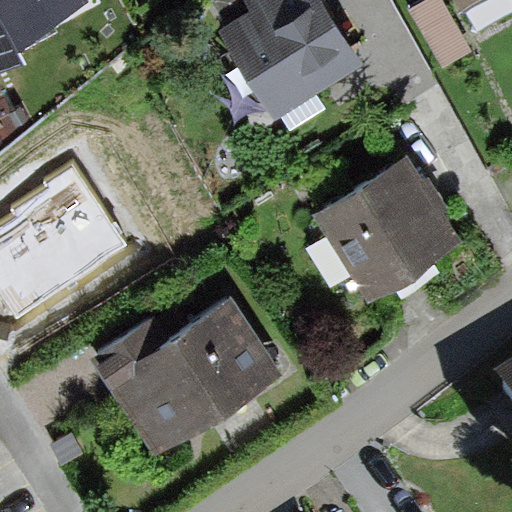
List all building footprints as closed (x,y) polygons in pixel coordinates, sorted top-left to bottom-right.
[(0,0),(0,65),(20,54),(16,48),(92,5),(88,0),(0,0)] [(215,0),(228,23),(247,10),(240,0),(215,0)] [(275,120),(365,64),(324,0),(240,0),(247,10),(228,23),(218,29),(275,120)] [(449,0),(458,17),(489,0),(449,0)] [(466,243),(410,154),(310,216),(366,305),(466,243)] [(126,244),(75,164),(46,182),(49,187),(12,211),(17,220),(0,230),(0,283),(19,313),(126,244)] [(278,371),(233,291),(170,326),(156,300),(98,332),(131,391),(157,438),(278,371)] [(511,363),(499,372),(511,392),(511,363)] [(328,511),(322,502),(308,511),(328,511)]
